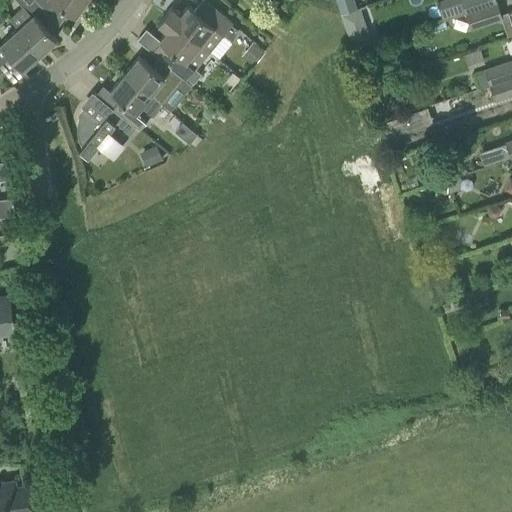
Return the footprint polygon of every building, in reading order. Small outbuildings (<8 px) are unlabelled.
[(51,16),(36,0),(17,0),(23,7),(9,19),(16,28),(39,53),(56,38),(43,23),(50,16),(51,16)] [(85,0),(36,0),(51,16),(59,4),(75,15),(85,0)] [(465,13),(495,3),(494,0),(439,0),(437,1),(443,21),(465,13)] [(495,3),(465,13),(470,27),(500,17),(495,3)] [(171,7),(165,15),(209,51),(223,34),(230,39),(238,30),(231,24),(232,23),(208,4),(200,14),(188,5),(180,14),(171,7)] [(158,57),(191,82),(193,84),(201,73),(195,69),(209,51),(165,15),(158,22),(167,30),(159,40),(167,46),(158,57)] [(39,53),(16,28),(0,42),(0,72),(14,59),(22,68),(39,53)] [(139,55),(124,73),(160,102),(180,80),(188,86),(191,82),(158,57),(151,66),(139,55)] [(511,59),(484,69),(485,72),(489,85),(511,76),(511,59)] [(119,99),(112,107),(135,127),(139,129),(150,115),(153,115),(158,109),(158,106),(160,102),(124,73),(109,91),(119,99)] [(511,76),(489,85),(494,99),(511,93),(511,76)] [(135,127),(112,107),(102,120),(85,106),(83,109),(80,114),(78,120),(77,126),(77,133),(78,139),(81,145),(84,150),(89,154),(102,139),(116,150),(135,127)] [(403,115),(382,121),(387,138),(408,131),(403,115)] [(491,163),(510,156),(511,155),(511,139),(505,141),(506,143),(487,149),(491,163)] [(7,161),(0,161),(0,198),(12,197),(12,196),(11,196),(0,197),(0,179),(8,178),(8,179),(10,179),(7,161)] [(0,216),(13,214),(13,215),(15,215),(12,197),(0,198),(0,216)] [(0,331),(12,330),(7,297),(0,298),(0,331)] [(16,487),(15,483),(0,485),(0,511),(37,511),(34,485),(16,487)]
